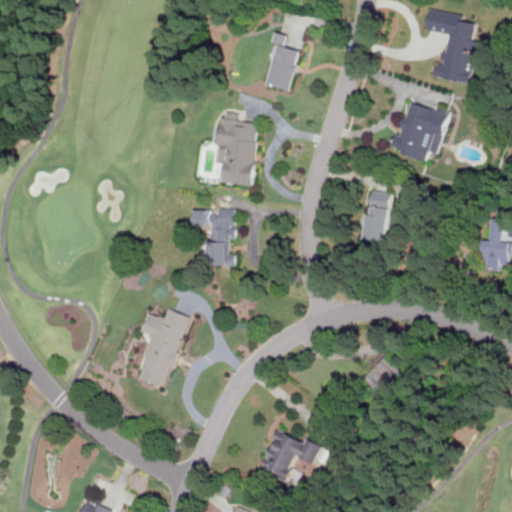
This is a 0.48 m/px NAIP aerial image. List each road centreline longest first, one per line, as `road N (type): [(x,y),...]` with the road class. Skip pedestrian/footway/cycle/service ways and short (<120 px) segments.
road 1 (track): [(19,511),(37,430),(96,335),(86,304),(24,287),(4,233),(20,171),(60,104),(79,0)]
road 2 (residential): [(511,342),(401,307),(349,312),(301,331),(246,374),(178,511)]
road 3 (residential): [(326,320),(312,256),(315,197),(359,51),(362,0)]
road 4 (residential): [(189,482),(85,419),(0,320)]
road 5 (track): [(511,418),(410,511)]
